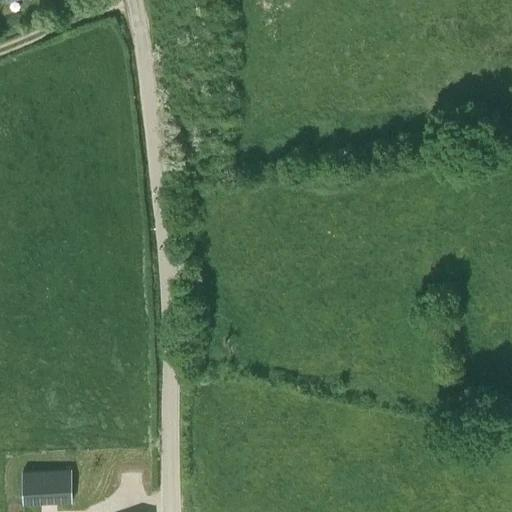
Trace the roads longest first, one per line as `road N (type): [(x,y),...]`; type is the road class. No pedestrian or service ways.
road 1 (unclassified): [(170,511),(167,267),(134,0)]
road 2 (track): [(123,0),(0,50)]
